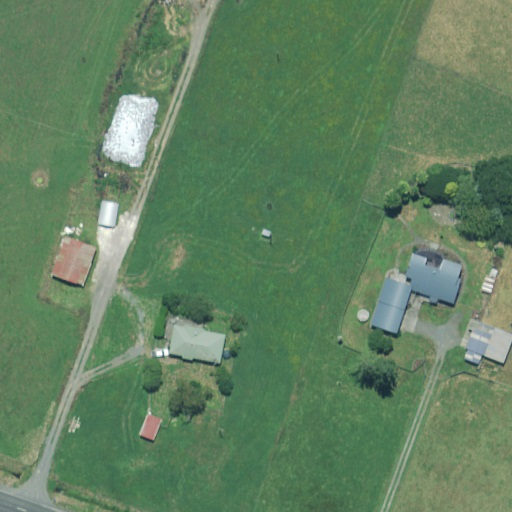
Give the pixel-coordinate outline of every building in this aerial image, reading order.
[(120,207),(105,204),(101,228),(116,230),(120,207)] [(100,250),(70,239),(56,276),(85,287),(100,250)] [(389,272),(372,329),(400,337),(409,306),(414,307),(416,301),(435,306),(442,300),(457,304),(467,270),(417,255),(408,277),(389,272)] [(228,336),(202,331),(204,321),(172,314),(166,340),(175,342),(172,355),(222,365),(228,336)] [(511,351),(511,336),(477,324),(465,360),(481,365),(484,357),(508,365),(511,351)] [(165,421),(151,415),(142,436),(157,442),(165,421)]
